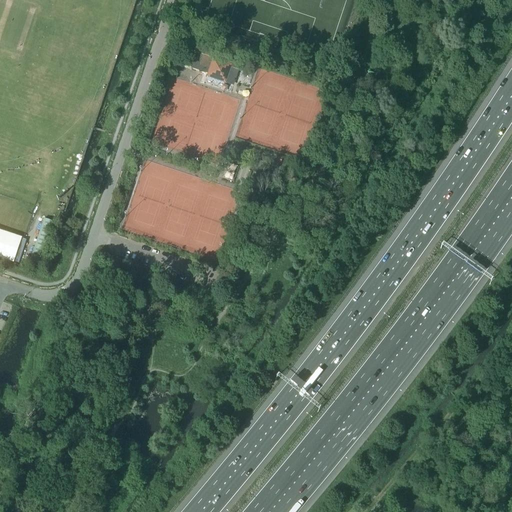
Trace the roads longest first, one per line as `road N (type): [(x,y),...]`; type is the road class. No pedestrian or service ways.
road 1 (motorway): [(511,109),(360,326),(210,511)]
road 2 (motorway): [(255,511),(511,177)]
road 3 (unclassified): [(0,282),(49,296),(75,288),(173,0)]
